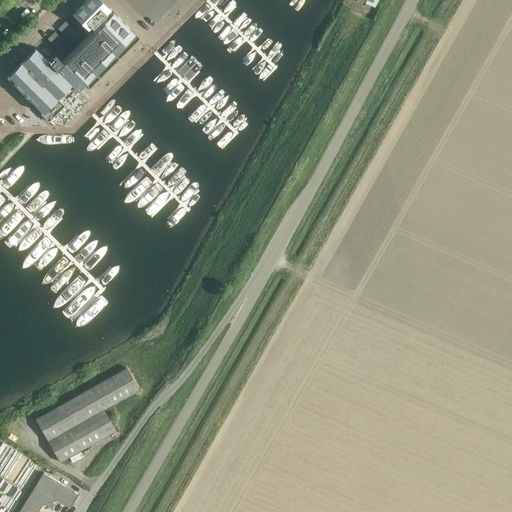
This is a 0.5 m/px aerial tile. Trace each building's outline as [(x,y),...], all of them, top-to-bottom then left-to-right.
[(100,0),(84,0),(71,13),(89,31),(111,10),(100,0)] [(54,54),(48,61),(71,85),(77,91),(135,33),(113,12),(63,62),(54,54)] [(65,21),(57,28),(73,44),(80,36),(65,21)] [(54,31),(47,39),(62,54),(70,47),(54,31)] [(36,48),(7,77),(42,112),(41,114),(48,122),(64,106),(57,98),(71,85),(48,61),(36,48)] [(60,462),(106,435),(95,415),(129,395),(118,374),(36,420),(60,462)] [(110,414),(101,421),(104,426),(114,419),(110,414)] [(15,462),(7,460),(4,469),(12,472),(15,462)] [(19,511),(38,511),(43,505),(48,503),(49,507),(55,505),(53,501),(58,499),(71,507),(79,494),(44,472),(19,511)]
